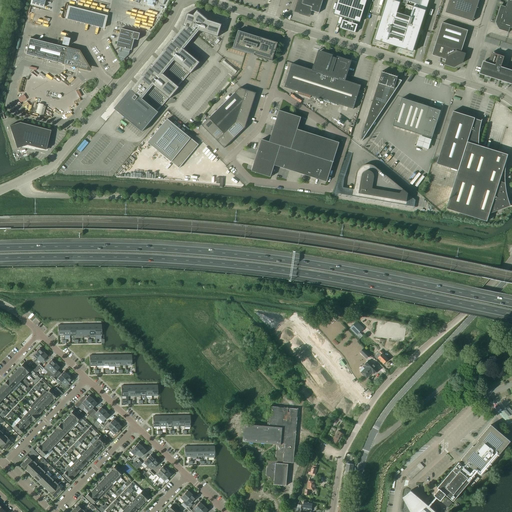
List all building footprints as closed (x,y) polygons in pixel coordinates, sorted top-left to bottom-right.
[(319,13),(323,0),(298,0),(295,12),(306,15),(311,13),(312,11),(319,13)] [(358,25),(354,23),(355,21),(360,23),(367,0),(338,0),(334,14),(349,19),(349,22),(343,20),(340,28),(341,28),(340,29),(341,29),(341,28),(348,30),(355,33),(355,32),(357,33),(357,32),(356,32),(358,25)] [(394,0),(387,0),(375,40),(413,52),(426,10),(413,6),(410,17),(398,13),(401,2),(394,0)] [(449,0),(446,13),(473,21),(473,22),(479,0),(449,0)] [(509,32),(510,28),(511,26),(511,0),(507,0),(506,7),(501,5),(495,23),(496,23),(496,24),(498,28),(499,28),(499,29),(498,29),(509,32)] [(107,15),(68,5),(65,18),(104,27),(107,15)] [(178,86),(189,73),(191,74),(200,62),(184,48),(194,36),(199,30),(218,37),(222,24),(208,20),(198,11),(194,15),(187,13),(184,26),(185,26),(174,40),(172,39),(163,50),(164,52),(153,65),(152,64),(142,75),(143,76),(132,90),(131,89),(114,108),(142,132),(159,112),(157,111),(169,97),(170,99),(179,87),(178,86)] [(468,30),(443,22),(432,55),(446,60),(445,64),(454,67),(463,63),(466,53),(461,52),(468,30)] [(132,50),(135,39),(139,40),(140,33),(121,28),(117,46),(121,47),(120,52),(122,53),(124,48),(132,50)] [(260,37),(260,38),(258,38),(256,37),(257,36),(238,30),(236,38),(237,38),(237,41),(235,40),(233,48),(251,54),(251,52),(255,54),(254,55),(273,61),(275,53),(274,52),(274,50),(276,50),(278,43),(260,37)] [(79,51),(30,38),(26,54),(77,67),(78,66),(82,67),(82,68),(83,69),(84,69),(85,69),(86,69),(87,69),(87,68),(88,67),(88,66),(88,65),(87,65),(79,51)] [(361,85),(346,80),(345,80),(350,64),(351,61),(348,61),(348,60),(337,57),(338,58),(332,56),(333,56),(322,52),(319,51),(319,54),(313,70),(292,63),(284,87),(354,109),(361,85)] [(511,84),(511,70),(501,67),(504,56),(492,52),(489,63),(483,61),(479,74),(511,84)] [(397,79),(398,76),(398,77),(396,76),(396,75),(395,76),(394,75),(394,74),(393,75),(391,75),(392,74),(391,74),(391,75),(389,74),(390,73),(389,73),(389,74),(387,73),(387,72),(387,73),(385,73),(385,72),(384,73),(383,72),(383,71),(366,123),(362,136),(361,138),(363,139),(362,141),(402,80),(397,79)] [(242,104),(244,97),(247,90),(240,88),(209,118),(214,123),(220,128),(225,134),(228,130),(236,122),(238,117),(240,111),(242,104)] [(254,100),(256,94),(256,93),(247,90),(244,97),(254,100)] [(252,107),(254,100),(244,97),(242,104),(252,107)] [(432,138),(437,122),(441,109),(433,107),(433,108),(429,106),(429,107),(407,99),(402,98),(401,103),(393,126),(432,138)] [(46,106),(36,104),(34,112),(43,115),(46,106)] [(250,114),(252,107),(242,104),(240,111),(250,114)] [(269,142),(262,139),(258,150),(255,161),(252,171),(268,176),(271,177),(274,167),(275,165),(285,168),(296,172),(306,175),(316,178),(317,178),(321,180),(326,181),(327,182),(331,169),(332,165),(333,165),(333,162),(340,142),(339,142),(329,139),(319,136),(308,132),(298,129),(298,128),(299,126),(301,117),(299,116),(298,116),(279,110),(276,121),(273,131),(269,142)] [(248,121),(250,114),(240,111),(238,117),(248,121)] [(436,166),(458,172),(468,142),(479,145),(479,141),(479,139),(479,136),(479,134),(480,132),(480,130),(481,131),(480,132),(481,132),(481,131),(482,129),(482,128),(483,127),(484,126),(483,126),(483,127),(482,127),(481,126),(481,125),(481,123),(482,121),(482,119),(481,121),(475,119),(475,118),(453,111),(436,166)] [(246,127),(248,121),(238,117),(236,122),(245,128),(246,127)] [(214,123),(209,118),(202,125),(207,130),(214,123)] [(199,148),(168,121),(148,144),(178,171),(199,148)] [(20,122),(9,126),(17,149),(27,145),(46,150),(46,148),(51,130),(20,122)] [(235,138),(245,128),(236,122),(228,130),(235,138)] [(220,128),(214,123),(207,130),(212,136),(220,128)] [(225,134),(220,128),(212,136),(217,141),(223,135),(225,134)] [(235,138),(228,130),(225,134),(223,135),(230,143),(235,138)] [(230,143),(223,135),(217,141),(225,148),(230,143)] [(506,184),(505,182),(505,183),(502,182),(500,181),(507,158),(508,158),(509,154),(508,154),(508,155),(503,153),(495,151),(492,149),(488,148),(484,147),(479,145),(468,142),(458,172),(447,209),(487,221),(490,213),(510,206),(511,206),(510,204),(509,202),(509,200),(508,198),(508,196),(507,193),(507,191),(506,189),(506,186),(506,184)] [(408,193),(391,179),(376,167),(375,166),(374,165),(373,165),(372,165),(371,165),(370,164),(369,164),(368,164),(366,164),(365,165),(364,165),(363,166),(362,166),(361,167),(360,167),(360,168),(359,169),(358,170),(358,171),(357,171),(357,172),(357,173),(356,174),(354,189),(353,195),(406,204),(408,193)] [(240,337),(253,324),(245,315),(232,328),(240,337)] [(357,321),(350,328),(357,335),(364,328),(357,321)] [(286,330),(280,341),(286,344),(321,386),(330,379),(296,338),(291,335),(292,333),(286,330)] [(224,337),(210,349),(218,358),(232,347),(224,337)] [(37,359),(44,351),(43,352),(39,348),(33,355),(37,359)] [(367,358),(370,355),(364,349),(360,352),(367,358)] [(384,354),(381,350),(379,352),(380,353),(379,355),(380,356),(378,358),(384,364),(388,359),(384,354)] [(47,356),(44,352),(44,351),(37,359),(41,363),(47,356)] [(49,371),(56,363),(56,364),(52,360),(43,368),(48,372),(49,371)] [(378,369),(369,360),(365,365),(367,367),(365,369),(364,368),(362,368),(360,370),(360,371),(361,372),(361,373),(367,378),(372,373),(374,374),(378,369)] [(31,370),(24,363),(22,365),(22,366),(21,367),(27,374),(31,370)] [(53,374),(60,368),(56,364),(56,363),(49,371),(53,374)] [(29,375),(27,374),(21,367),(19,369),(18,369),(16,371),(23,378),(25,379),(29,375)] [(23,378),(16,371),(14,373),(15,374),(13,375),(20,382),(23,378)] [(61,382),(68,375),(64,372),(56,379),(61,383),(61,382)] [(20,382),(13,375),(11,377),(11,376),(9,379),(16,385),(20,382)] [(65,386),(72,379),(70,376),(69,377),(68,376),(68,375),(61,382),(65,386)] [(12,389),(16,385),(9,379),(8,381),(7,380),(5,382),(12,389)] [(12,389),(5,382),(3,385),(2,387),(1,386),(8,393),(12,389)] [(8,393),(1,386),(0,387),(0,392),(5,397),(8,393)] [(53,399),(54,400),(58,395),(51,388),(47,392),(47,393),(53,399)] [(47,393),(47,392),(45,391),(41,395),(50,403),(53,399),(47,393)] [(50,403),(41,395),(38,399),(46,407),(50,403)] [(85,407),(93,399),(89,395),(87,398),(84,395),(75,405),(78,408),(80,405),(84,409),(85,408),(84,408),(85,407)] [(342,397),(340,401),(342,403),(351,408),(354,403),(351,401),(353,398),(347,395),(345,398),(345,399),(342,397)] [(46,407),(38,399),(34,403),(42,411),(46,407)] [(93,399),(85,407),(84,408),(85,408),(88,412),(89,412),(92,408),(97,403),(93,399)] [(340,401),(337,405),(340,407),(339,408),(348,413),(351,408),(342,403),(340,401)] [(42,411),(34,403),(30,407),(32,408),(38,414),(42,411)] [(503,408),(499,404),(498,405),(496,403),(493,406),(498,412),(503,408)] [(298,409),(286,408),(270,406),(269,413),(267,426),(244,424),(243,441),(277,444),(275,461),(267,460),(265,484),(286,486),(289,462),(294,463),(298,409)] [(98,418),(105,411),(101,407),(96,412),(94,414),(98,418)] [(32,408),(28,412),(35,419),(37,417),(37,416),(38,414),(32,408)] [(73,410),(71,413),(69,414),(70,415),(77,421),(80,417),(73,410)] [(102,422),(109,415),(105,411),(106,411),(105,411),(98,418),(102,422)] [(35,419),(28,412),(24,416),(31,422),(32,421),(33,421),(35,419)] [(70,415),(66,419),(73,425),(77,421),(70,415)] [(27,426),(31,422),(24,416),(21,420),(27,426)] [(73,425),(66,419),(63,423),(69,429),(73,425)] [(110,431),(118,422),(117,423),(113,419),(106,427),(110,431)] [(27,426),(21,420),(17,424),(23,430),(24,430),(27,426)] [(114,435),(121,427),(117,423),(118,423),(118,422),(110,431),(114,435)] [(69,429),(63,423),(61,424),(60,424),(58,426),(65,433),(69,429)] [(20,435),(22,432),(24,430),(23,430),(17,424),(13,428),(20,435)] [(481,476),(511,441),(491,425),(478,440),(479,441),(474,447),(473,446),(462,459),(465,462),(463,465),(467,469),(470,466),(481,476)] [(65,433),(58,426),(56,428),(57,429),(55,430),(62,437),(65,433)] [(62,437),(55,430),(51,434),(58,441),(62,437)] [(344,434),(338,431),(333,441),(338,444),(344,434)] [(58,441),(51,434),(48,438),(54,445),(58,441)] [(103,446),(102,447),(103,447),(107,443),(100,436),(96,440),(103,446)] [(12,442),(8,438),(1,445),(0,446),(5,450),(7,447),(8,448),(10,445),(10,444),(12,442)] [(54,445),(48,438),(44,442),(50,448),(54,445)] [(103,446),(96,440),(92,444),(99,450),(102,447),(103,446)] [(50,448),(44,442),(40,446),(47,452),(50,448)] [(136,454),(143,446),(142,446),(142,447),(138,443),(135,446),(134,446),(132,448),(133,449),(130,452),(134,456),(136,454)] [(99,450),(92,444),(89,448),(95,454),(99,450)] [(40,446),(40,445),(36,449),(43,456),(47,452),(40,446)] [(146,451),(142,447),(143,446),(136,454),(140,458),(146,451)] [(95,454),(89,448),(85,452),(91,458),(95,454)] [(85,452),(83,450),(79,454),(81,456),(88,462),(91,458),(85,452)] [(147,466),(154,459),(155,458),(154,458),(150,455),(143,462),(147,466)] [(81,456),(78,459),(77,459),(84,466),(88,462),(81,456)] [(25,469),(33,461),(29,457),(27,459),(24,461),(24,462),(21,465),(25,469)] [(77,459),(78,459),(76,458),(72,462),(74,463),(80,470),(84,466),(77,459)] [(151,470),(158,462),(155,459),(155,458),(154,459),(147,466),(151,470)] [(29,473),(37,465),(33,461),(25,469),(29,473)] [(407,475),(411,479),(424,467),(421,462),(407,475)] [(434,495),(440,500),(441,500),(446,495),(453,501),(454,501),(475,476),(475,475),(467,469),(463,465),(459,462),(438,487),(438,488),(439,489),(434,495)] [(74,463),(70,467),(77,474),(80,470),(74,463)] [(352,475),(354,464),(347,463),(346,474),(345,476),(346,477),(348,478),(349,477),(350,475),(352,475)] [(34,477),(41,469),(37,465),(29,473),(34,477)] [(70,467),(68,465),(64,470),(66,471),(73,477),(77,474),(70,467)] [(116,465),(113,467),(112,469),(112,470),(119,476),(123,472),(116,465)] [(160,477),(167,470),(163,466),(155,474),(159,478),(160,477)] [(38,481),(45,473),(41,469),(34,477),(38,481)] [(112,470),(109,474),(115,480),(117,482),(121,478),(119,476),(112,470)] [(167,470),(160,477),(164,481),(171,474),(167,470)] [(66,471),(62,475),(69,482),(73,478),(73,477),(66,471)] [(42,485),(50,477),(45,473),(38,481),(42,485)] [(115,480),(109,474),(105,477),(111,484),(112,484),(115,480)] [(54,481),(50,477),(42,485),(46,489),(54,481)] [(111,484),(105,477),(101,481),(109,489),(113,485),(112,484),(111,484)] [(50,493),(58,485),(54,481),(46,489),(50,493)] [(109,489),(101,481),(97,485),(106,493),(109,489)] [(307,488),(308,488),(308,490),(305,489),(305,494),(309,495),(310,489),(315,489),(316,482),(308,481),(307,488)] [(62,489),(58,485),(50,493),(54,497),(58,494),(61,491),(60,491),(62,489)] [(106,493),(97,485),(94,489),(100,495),(100,496),(102,497),(106,493)] [(100,495),(94,489),(90,493),(96,499),(100,496),(100,495)] [(184,502),(192,494),(191,494),(187,490),(180,498),(184,502)] [(404,496),(402,497),(410,511),(436,511),(411,490),(409,492),(408,493),(406,495),(404,496)] [(145,501),(145,502),(149,498),(142,491),(138,495),(145,501)] [(90,493),(89,492),(85,497),(93,503),(96,499),(90,493)] [(192,494),(184,502),(183,503),(187,507),(195,498),(191,494),(192,494)] [(145,501),(138,495),(135,499),(141,505),(145,501)] [(443,503),(448,507),(452,503),(447,498),(443,503)] [(141,505),(135,499),(131,503),(138,509),(141,505)] [(313,502),(304,501),(303,508),(304,508),(303,510),(307,511),(307,509),(312,509),(312,506),(313,505),(313,504),(313,503),(313,502)] [(197,511),(204,505),(203,506),(200,502),(191,511),(192,511),(197,511)] [(134,511),(138,509),(131,503),(127,506),(127,507),(132,511),(134,511)]
